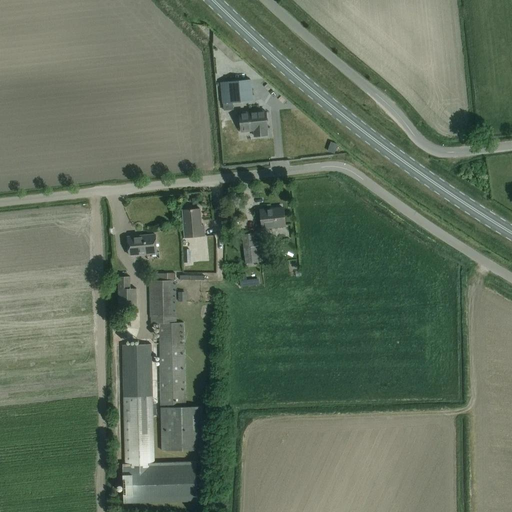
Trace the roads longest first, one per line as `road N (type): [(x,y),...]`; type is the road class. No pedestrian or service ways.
road 1 (unclassified): [(0,203),(328,166),(349,170),(511,276)]
road 2 (secondary): [(214,0),(399,159),(511,233)]
road 3 (unclassified): [(267,0),(426,146),(511,146)]
